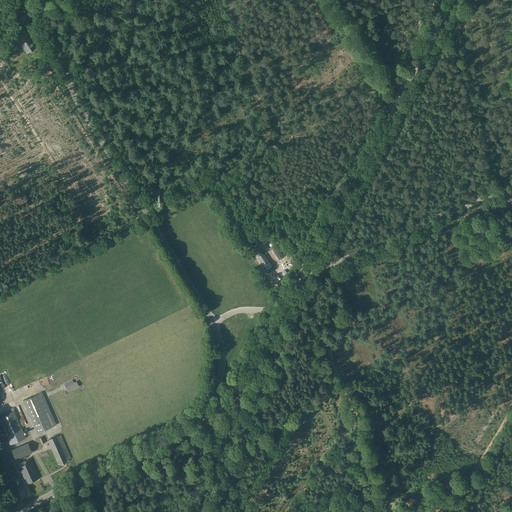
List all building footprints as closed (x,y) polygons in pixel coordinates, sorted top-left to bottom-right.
[(29,40),(24,43),(26,45),(24,47),(23,45),(17,48),(14,51),(18,57),(27,52),(26,50),(28,49),(30,52),(35,49),(33,45),(32,43),(29,40)] [(257,244),(251,247),(264,267),(270,264),(266,257),(257,244)] [(274,246),(270,249),(275,258),(280,255),(274,246)] [(77,381),(65,387),(68,392),(79,386),(77,381)] [(42,392),(24,400),(38,432),(57,424),(42,392)] [(27,438),(15,411),(0,417),(0,419),(11,444),(27,438)] [(71,458),(61,435),(59,436),(54,437),(52,438),(49,441),(59,464),(63,463),(66,462),(69,459),(71,458)] [(11,449),(16,459),(32,452),(28,442),(11,449)] [(27,484),(40,478),(31,458),(19,464),(27,484)] [(23,485),(19,475),(14,477),(19,488),(23,485)]
